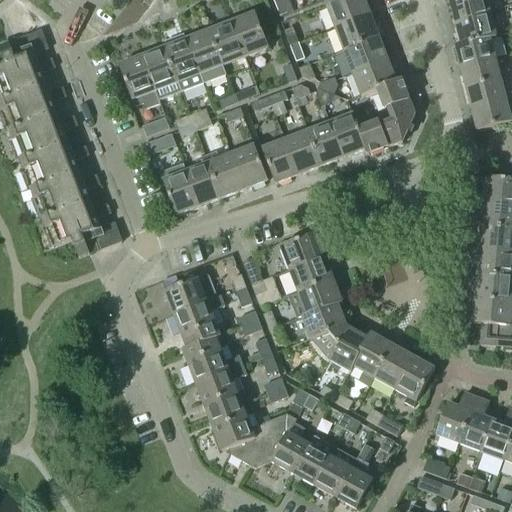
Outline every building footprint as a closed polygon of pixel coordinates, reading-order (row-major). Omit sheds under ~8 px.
[(279,20),(289,16),(291,15),(285,0),(274,0),(272,1),(279,20)] [(335,32),(370,19),(363,0),(348,0),(326,8),(335,32)] [(455,27),(489,18),(484,0),(470,0),(449,5),(455,27)] [(255,16),(232,25),(246,60),(268,51),(255,16)] [(490,42),(495,41),(489,18),(455,27),(460,47),(461,49),(489,41),(490,42)] [(344,54),(379,41),(370,19),(335,32),(344,54)] [(232,25),(209,34),(222,69),(246,60),(232,25)] [(290,49),(298,46),(292,30),(284,34),(290,49)] [(0,60),(3,68),(0,69),(0,117),(52,252),(71,245),(77,262),(92,257),(122,245),(115,227),(94,235),(28,60),(48,52),(41,34),(12,45),(0,49),(0,60)] [(209,34),(187,42),(200,77),(204,87),(226,78),(222,69),(209,34)] [(352,76),(387,63),(379,41),(344,54),(352,76)] [(495,62),(490,42),(489,41),(461,49),(460,47),(455,49),(460,71),(495,62)] [(167,50),(164,51),(178,86),(181,96),(204,87),(200,77),(187,42),(177,46),(175,42),(166,45),(167,50)] [(296,64),(304,61),(298,46),(290,49),(296,64)] [(164,51),(142,60),(156,94),(155,95),(159,104),(181,96),(178,86),(164,51)] [(142,60),(118,69),(132,104),(135,111),(136,110),(135,109),(144,106),(146,111),(159,107),(159,108),(160,107),(159,104),(155,95),(156,94),(142,60)] [(466,91),(500,82),(495,62),(460,71),(466,91)] [(41,76),(54,71),(50,63),(38,67),(41,76)] [(361,99),(377,93),(377,92),(395,85),(387,63),(352,76),(361,99)] [(309,84),(315,82),(309,67),(299,71),(302,80),(309,84)] [(289,86),(297,83),(291,68),(283,71),(289,86)] [(333,98),(337,89),(334,81),(320,86),(317,92),(333,98)] [(471,113),(506,104),(500,82),(466,91),(471,113)] [(414,117),(401,84),(396,86),(395,85),(377,92),(377,93),(388,121),(359,132),(359,133),(366,151),(368,157),(402,144),(414,117)] [(296,104),(310,98),(308,92),(301,88),(291,92),(296,104)] [(52,106),(65,101),(62,92),(49,97),(52,106)] [(237,106),(253,100),(250,92),(234,98),(237,106)] [(321,110),(329,108),(333,98),(317,92),(315,95),(321,110)] [(272,109),(287,103),(284,94),(269,100),(272,109)] [(221,112),(237,106),(234,98),(218,104),(221,112)] [(256,115),(272,109),(269,100),(253,106),(256,115)] [(477,134),(511,125),(506,104),(471,113),(477,134)] [(227,126),(243,120),(240,111),(224,118),(227,126)] [(193,126),(209,120),(205,112),(190,118),(193,126)] [(344,160),(366,151),(359,133),(359,132),(353,116),(331,125),(344,160)] [(177,132),(193,126),(190,118),(174,124),(177,132)] [(196,134),(212,128),(209,120),(193,126),(196,134)] [(63,135),(76,130),(73,121),(60,126),(63,135)] [(146,141),(169,132),(164,121),(142,130),(146,141)] [(318,170),(344,160),(331,125),(305,135),(318,170)] [(181,140),(196,134),(193,126),(177,132),(181,140)] [(299,178),(318,170),(305,135),(285,143),(299,178)] [(152,158),(175,149),(171,138),(148,147),(152,158)] [(275,187),(299,178),(285,143),(262,152),(275,187)] [(245,193),(267,184),(254,149),(231,158),(245,193)] [(75,164),(87,159),(84,150),(71,155),(75,164)] [(218,163),(215,156),(206,159),(222,201),(245,193),(231,158),(218,163)] [(200,210),(222,201),(206,159),(194,164),(197,171),(187,175),(200,210)] [(185,175),(183,168),(159,177),(162,184),(176,219),(200,210),(187,175),(185,175)] [(86,193),(99,189),(95,179),(83,184),(86,193)] [(511,207),(511,182),(486,180),(484,205),(511,207)] [(511,232),(511,207),(484,205),(481,230),(511,232)] [(97,222),(110,218),(106,209),(94,213),(97,222)] [(511,256),(511,232),(481,230),(479,254),(511,256)] [(289,275),(324,261),(315,237),(280,251),(289,275)] [(511,280),(511,256),(479,254),(477,277),(511,280)] [(251,289),(262,284),(253,261),(243,265),(241,265),(251,289)] [(298,297),(333,283),(324,261),(289,275),(298,297)] [(511,280),(477,277),(475,301),(511,304),(511,280)] [(174,319),(208,305),(207,305),(216,301),(207,279),(165,295),(174,319)] [(236,294),(246,291),(241,279),(232,282),(236,294)] [(337,308),(342,306),(333,283),(298,297),(306,318),(307,317),(308,319),(337,307),(337,308)] [(266,295),(262,284),(251,289),(255,299),(256,299),(266,295)] [(242,311),(252,307),(246,291),(235,295),(242,311)] [(187,352),(219,339),(215,327),(221,325),(217,313),(224,310),(220,300),(216,301),(207,305),(208,305),(174,319),(187,352)] [(511,305),(511,304),(475,301),(473,326),(483,327),(498,329),(496,350),(511,350),(511,328),(510,328),(511,305)] [(345,331),(337,308),(337,307),(308,319),(307,317),(306,318),(301,320),(311,344),(328,338),(329,336),(345,331)] [(262,318),(268,334),(277,331),(271,314),(264,317),(262,318)] [(241,330),(258,323),(255,315),(238,322),(241,330)] [(245,340),(262,333),(258,323),(241,330),(245,340)] [(496,350),(498,329),(483,327),(481,348),(496,350)] [(283,346),(277,331),(268,334),(274,349),(276,349),(283,346)] [(350,376),(353,371),(352,370),(368,343),(366,342),(345,331),(329,336),(328,338),(336,347),(327,363),(350,376)] [(369,337),(366,342),(368,343),(352,370),(353,371),(362,376),(358,384),(369,390),(374,382),(392,350),(369,337)] [(231,362),(222,338),(219,339),(187,352),(183,353),(196,387),(242,370),(238,360),(231,362)] [(261,362),(272,358),(266,342),(255,346),(261,362)] [(395,394),(413,361),(392,350),(374,382),(395,394)] [(267,378),(278,374),(272,358),(261,362),(267,378)] [(434,373),(413,361),(395,394),(406,400),(403,405),(414,410),(416,406),(434,373)] [(209,421),(248,406),(238,382),(246,379),(242,370),(196,387),(209,421)] [(268,398),(285,392),(281,382),(264,389),(268,398)] [(334,405),(338,397),(324,389),(320,397),(334,405)] [(271,407),(288,401),(285,392),(268,398),(271,407)] [(302,411),(310,398),(300,393),(293,406),(302,411)] [(348,413),(353,405),(338,397),(334,405),(348,413)] [(460,448),(476,402),(463,397),(458,411),(447,407),(435,439),(460,448)] [(313,414),(319,403),(310,398),(304,409),(313,414)] [(482,456),(493,425),(483,421),(489,406),(476,402),(460,448),(482,456)] [(222,455),(229,453),(261,441),(257,429),(248,406),(209,421),(222,455)] [(376,428),(382,418),(372,413),(366,423),(376,428)] [(504,464),(511,440),(511,414),(508,413),(503,428),(493,425),(482,456),(504,464)] [(346,433),(352,422),(343,417),(337,428),(346,433)] [(287,418),(257,429),(261,441),(229,453),(231,459),(255,472),(271,465),(272,466),(294,426),(295,427),(297,423),(287,418)] [(397,440),(403,430),(382,418),(376,428),(397,440)] [(354,438),(361,426),(352,422),(346,433),(354,438)] [(293,478),(310,448),(309,448),(299,442),(304,432),(295,427),(294,426),(272,466),(293,478)] [(293,478),(315,489),(331,460),(330,460),(335,451),(313,440),(309,448),(310,448),(293,478)] [(389,456),(395,445),(386,440),(380,452),(389,456)] [(335,501),(356,463),(335,451),(330,460),(331,460),(315,489),(335,501)] [(358,461),(356,463),(335,501),(355,511),(357,511),(374,484),(362,477),(368,467),(358,461)] [(445,483),(449,472),(426,463),(422,474),(445,483)] [(459,478),(456,487),(469,492),(472,482),(459,478)] [(438,499),(442,488),(420,480),(416,491),(438,499)] [(472,482),(469,492),(481,496),(484,486),(472,482)] [(449,504),(453,492),(442,488),(438,499),(449,504)] [(511,496),(500,492),(496,502),(509,507),(511,499),(511,496)] [(480,511),(487,511),(489,506),(472,499),(469,508),(480,511)]
